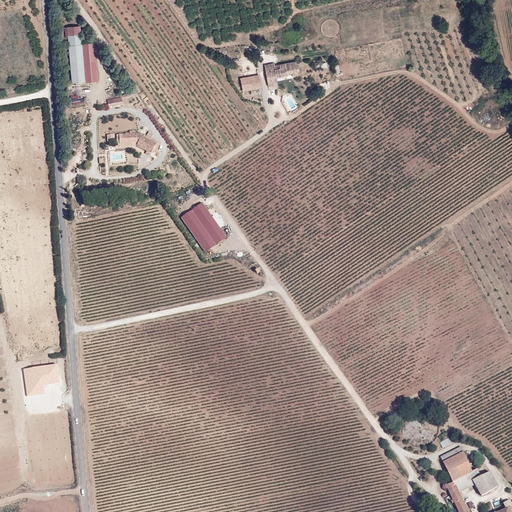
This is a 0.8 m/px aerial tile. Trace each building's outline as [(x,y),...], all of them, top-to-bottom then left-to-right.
[(67,27),(68,35),(70,35),(75,35),(81,34),(80,26),(67,27)] [(81,34),(75,35),(70,35),(68,35),(72,83),(81,82),(85,82),(82,49),(82,45),(81,34)] [(85,82),(87,81),(96,81),(93,44),(87,44),(87,48),(82,49),(85,82)] [(297,61),(279,64),(280,69),(266,71),(267,79),(288,75),(293,74),(293,77),(299,76),(299,73),(300,72),(299,66),(297,66),(297,61)] [(260,79),(254,76),(248,77),(250,90),(261,88),(260,79)] [(113,106),(123,105),(122,98),(112,100),(113,106)] [(137,146),(147,150),(151,153),(153,151),(156,144),(141,136),(141,134),(134,134),(134,132),(129,132),(129,134),(119,134),(119,143),(138,143),(137,146)] [(143,134),(141,136),(156,144),(157,142),(143,134)] [(226,237),(202,202),(181,217),(205,252),(226,237)] [(43,385),(59,383),(57,365),(23,369),(26,396),(44,394),(43,385)] [(441,444),(443,448),(451,444),(449,440),(441,444)] [(472,478),(475,485),(481,496),(498,486),(490,472),(481,476),(478,469),(472,471),(463,451),(463,452),(461,448),(441,457),(452,482),(446,485),(458,511),(468,511),(459,492),(456,486),(472,478)] [(459,492),(475,485),(472,478),(456,486),(459,492)] [(511,511),(511,504),(509,500),(503,502),(506,508),(497,511),(511,511)]
